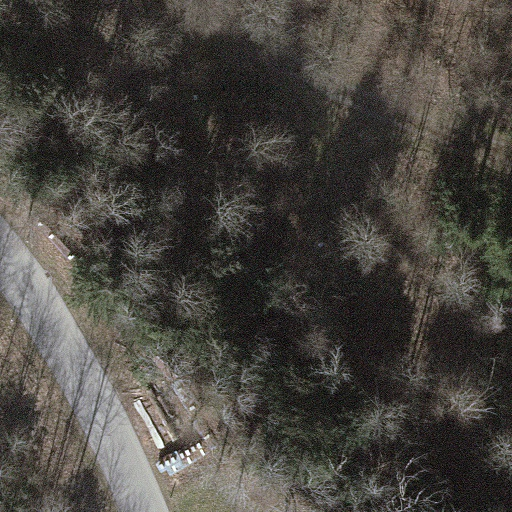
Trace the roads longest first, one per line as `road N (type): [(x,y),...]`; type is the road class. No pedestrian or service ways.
road 1 (track): [(212,0),(339,91),(511,148)]
road 2 (tertiary): [(140,511),(60,341),(0,268)]
